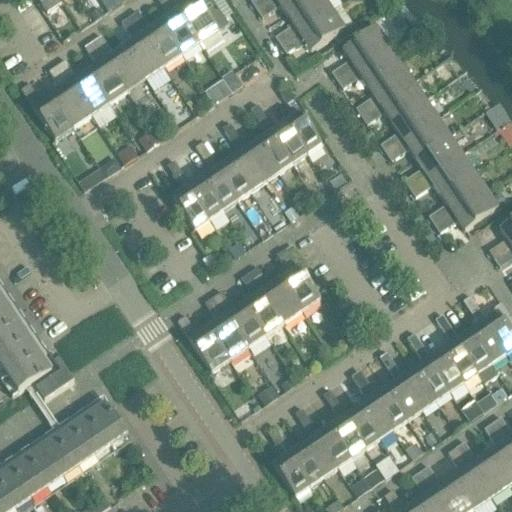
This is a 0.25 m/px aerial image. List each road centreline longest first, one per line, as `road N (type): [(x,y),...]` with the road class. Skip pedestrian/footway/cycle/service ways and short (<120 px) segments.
road 1 (residential): [(229,446),(440,299),(364,187)]
road 2 (residential): [(72,216),(269,82)]
road 3 (residential): [(119,287),(229,446)]
road 4 (residential): [(119,287),(71,318),(6,223)]
road 5 (residential): [(0,108),(72,216)]
